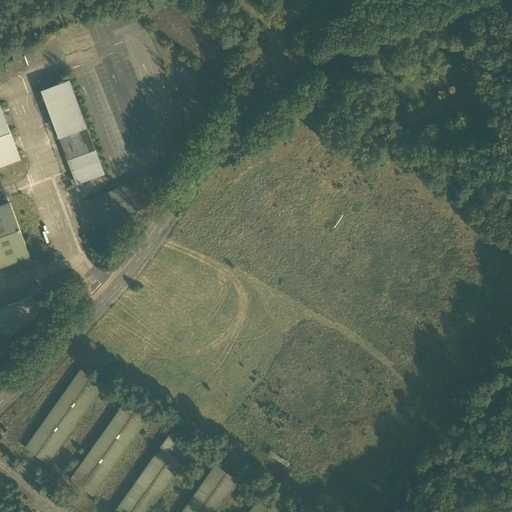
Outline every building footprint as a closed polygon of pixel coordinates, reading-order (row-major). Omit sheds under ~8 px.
[(122,20),(96,29),(101,44),(114,39),(110,29),(124,25),(122,20)] [(22,52),(12,55),(14,59),(5,62),(9,72),(28,65),(24,55),(23,56),(22,52)] [(93,95),(108,146),(120,142),(116,127),(122,125),(107,73),(97,75),(102,92),(93,95)] [(69,80),(42,90),(59,137),(86,127),(69,80)] [(169,88),(164,90),(173,115),(178,113),(169,88)] [(0,106),(0,165),(19,159),(0,106)] [(86,127),(59,137),(77,183),(103,173),(86,127)] [(145,179),(83,202),(92,226),(154,204),(145,179)] [(9,203),(0,206),(0,267),(29,257),(9,203)] [(31,296),(0,307),(0,338),(41,323),(31,296)] [(80,371),(25,448),(47,464),(102,386),(80,371)] [(125,401),(70,479),(92,495),(148,417),(125,401)] [(171,434),(115,511),(147,511),(192,449),(171,434)] [(216,465),(183,511),(214,511),(237,480),(216,465)] [(282,511),(260,496),(249,511),(282,511)]
